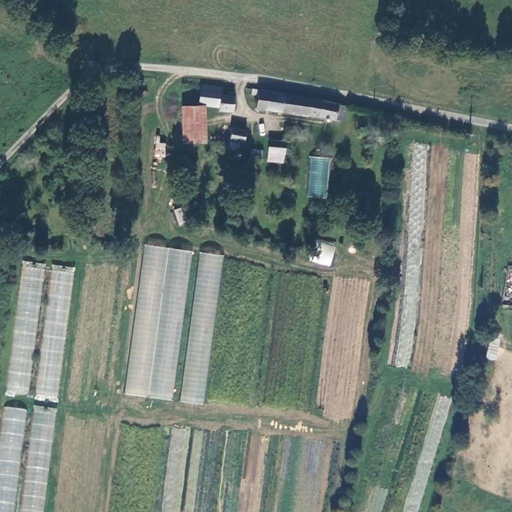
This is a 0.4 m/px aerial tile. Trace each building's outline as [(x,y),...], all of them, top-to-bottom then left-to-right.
[(220,104),(221,93),(222,85),(205,83),(202,103),(205,103),(220,104)] [(344,119),(347,107),(338,105),(339,102),(301,96),(257,90),(255,107),(308,114),(308,112),(344,119)] [(233,109),(235,94),(221,93),(220,104),(219,107),(233,109)] [(184,103),(184,141),(205,141),(205,103),(202,103),(184,103)] [(242,143),(245,128),(232,126),(229,140),(241,142),(242,143)] [(285,154),(287,142),(270,139),(268,151),(285,154)] [(239,151),(241,142),(229,140),(227,148),(239,151)] [(156,142),(155,157),(165,158),(166,143),(156,142)] [(262,158),(264,150),(250,147),(248,155),(262,158)] [(284,164),(285,154),(268,151),(266,161),(284,164)] [(310,155),(307,197),(327,199),(331,157),(310,155)] [(174,210),(179,225),(186,222),(181,207),(174,210)] [(312,262),(331,266),(335,244),(316,241),(312,262)] [(143,244),(125,395),(173,400),(191,250),(143,244)] [(198,252),(181,402),(205,404),(222,254),(198,252)] [(22,261),(14,338),(15,338),(14,349),(34,351),(44,263),(22,261)] [(51,359),(63,360),(73,267),(52,265),(42,352),(52,353),(51,359)] [(499,339),(488,338),(487,359),(498,360),(499,339)] [(34,405),(23,496),(37,498),(35,511),(43,511),(56,408),(34,405)] [(0,432),(0,511),(14,511),(26,408),(3,406),(0,432)]
